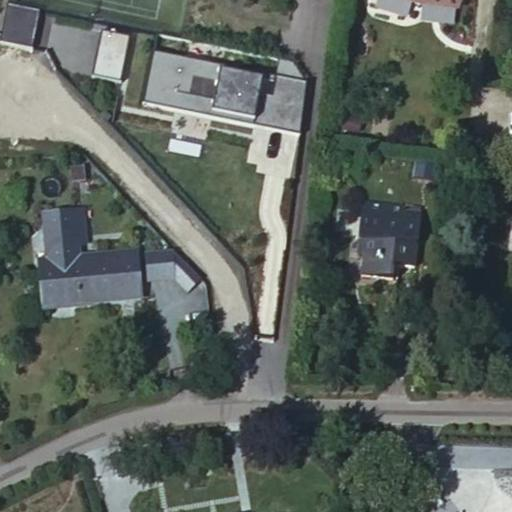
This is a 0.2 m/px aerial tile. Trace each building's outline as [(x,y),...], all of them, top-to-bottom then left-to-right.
[(403,0),(420,5),(464,10),(464,0),(403,0)] [(93,71),(119,77),(128,33),(103,28),(93,71)] [(308,83),(155,55),(145,107),(298,135),(308,83)] [(332,116),(330,130),(355,134),(357,120),(332,116)] [(353,249),(350,272),(385,276),(387,263),(406,267),(415,209),(397,208),(399,204),(355,197),(350,235),(377,240),(373,253),(353,249)] [(92,221),(55,225),(59,271),(50,272),(54,315),(151,305),(147,262),(84,269),(82,255),(95,253),(92,221)] [(181,285),(194,274),(184,263),(156,266),(159,290),(183,287),(181,285)] [(205,286),(194,274),(181,285),(183,287),(192,298),(205,286)] [(205,286),(192,298),(196,301),(208,290),(205,286)]
